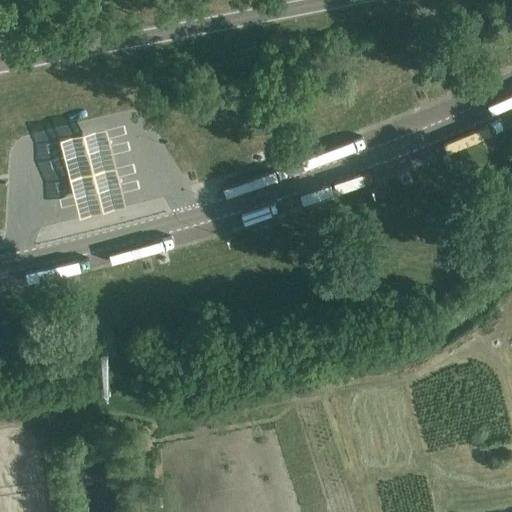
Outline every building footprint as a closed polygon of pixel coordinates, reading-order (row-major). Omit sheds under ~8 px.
[(122,210),(102,132),(55,143),(75,222),(122,210)] [(241,175),(244,185),(278,175),(274,164),(241,175)] [(299,207),(295,193),(243,209),(247,223),(299,207)] [(86,333),(98,330),(96,320),(84,323),(86,333)] [(492,456),(511,450),(511,441),(489,448),(492,456)]
